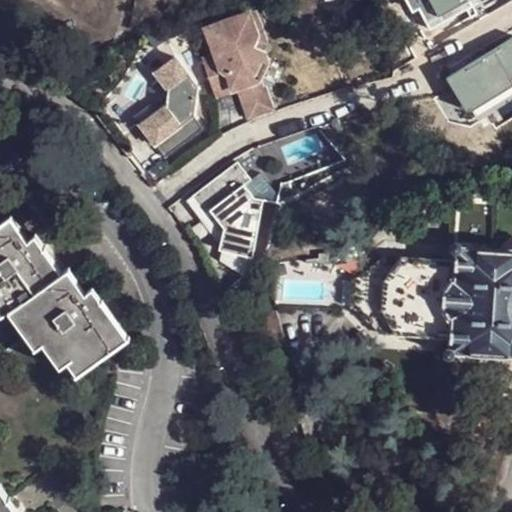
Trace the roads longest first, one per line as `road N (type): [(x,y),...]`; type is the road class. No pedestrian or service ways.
road 1 (residential): [(0,82),(38,95),(141,189),(226,354),(263,458),(293,511)]
road 2 (unknown): [(141,189),(198,172),(303,118),(369,103)]
